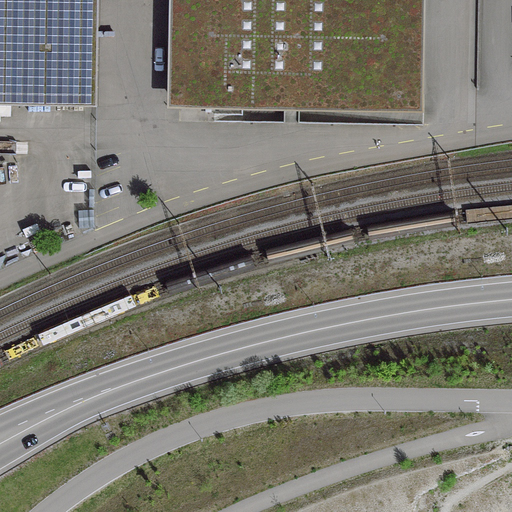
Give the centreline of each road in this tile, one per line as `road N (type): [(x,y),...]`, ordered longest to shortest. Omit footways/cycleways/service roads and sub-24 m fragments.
road 1 (primary): [(0,438),(109,389),(267,342),(511,301)]
road 2 (unknown): [(0,150),(122,147)]
